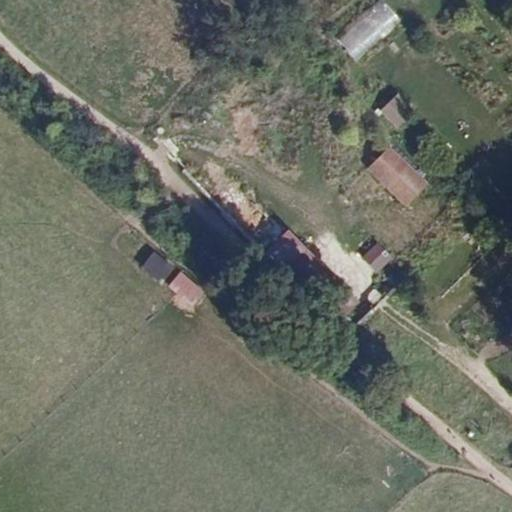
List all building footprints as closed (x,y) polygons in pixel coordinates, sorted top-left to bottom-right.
[(353,60),(403,26),(385,0),(335,34),(353,60)] [(382,105),(393,129),(415,119),(404,96),(382,105)] [(422,185),(385,148),(367,167),(404,203),(422,185)] [(309,251),(291,233),(274,249),(291,268),(309,251)] [(157,249),(143,267),(163,282),(177,264),(157,249)] [(359,306),(309,251),(291,268),(342,322),(359,306)] [(194,307),(208,291),(183,269),(169,285),(194,307)]
